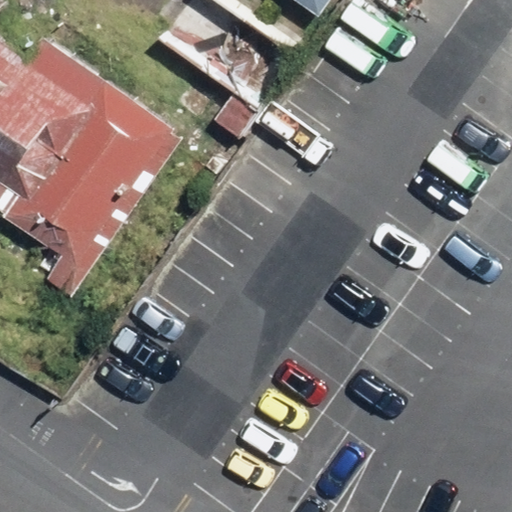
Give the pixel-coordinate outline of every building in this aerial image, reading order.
[(29,0),(59,21),(67,26),(84,0),(29,0)] [(241,0),(188,0),(167,30),(274,106),(313,51),(241,0)] [(320,0),(335,10),(342,0),(320,0)] [(83,292),(193,131),(54,27),(34,53),(0,27),(0,195),(58,239),(41,261),(83,292)] [(229,174),(271,113),(240,91),(231,104),(182,70),(163,98),(207,128),(193,149),(229,174)]
